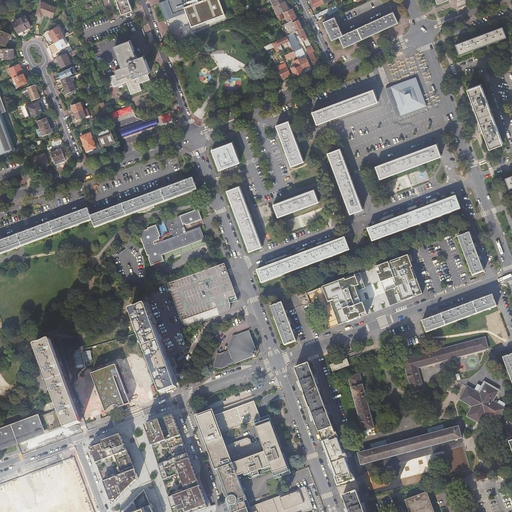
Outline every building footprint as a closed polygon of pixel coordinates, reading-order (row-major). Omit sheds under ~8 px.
[(117,0),(119,4),(120,9),(122,13),(122,14),(133,10),(129,1),(131,0),(130,0),(117,0)] [(167,0),(173,14),(186,10),(192,28),(226,16),(219,0),(167,0)] [(284,0),(271,6),(276,16),(284,13),(290,10),(285,0),(284,0)] [(309,0),(310,0),(314,8),(329,1),(328,0),(309,0)] [(41,2),(36,15),(41,17),(43,13),(47,15),(47,17),(50,18),(51,17),(52,17),(56,7),(41,2)] [(284,13),(288,22),(291,21),(297,18),(292,9),(290,10),(284,13)] [(394,12),(373,21),(343,35),(335,17),(324,22),(332,40),(340,37),(345,47),(378,32),(399,23),(394,12)] [(26,16),(13,22),(18,33),(31,27),(26,16)] [(288,22),(283,25),(288,35),(297,31),(303,28),(298,19),(292,22),(291,21),(288,22)] [(499,26),(456,43),(461,55),(504,38),(499,26)] [(63,38),(65,37),(58,27),(49,33),(55,43),(63,38)] [(303,28),(297,31),(313,64),(319,62),(317,57),(316,58),(311,49),(313,48),(308,38),(307,39),(303,28)] [(1,30),(0,31),(0,43),(6,46),(11,35),(1,30)] [(287,36),(275,41),(281,53),(283,52),(279,45),(289,41),(287,36)] [(63,38),(55,43),(59,50),(67,45),(63,38)] [(117,74),(110,76),(114,86),(126,82),(131,94),(141,90),(139,83),(150,79),(147,72),(151,71),(148,64),(145,55),(138,58),(131,40),(115,46),(122,67),(115,69),(117,74)] [(0,53),(2,55),(1,57),(4,59),(10,59),(10,58),(14,58),(14,48),(0,48),(0,53)] [(296,55),(294,52),(294,51),(285,55),(287,59),(296,55)] [(71,64),(66,53),(62,55),(57,57),(62,68),(71,64)] [(299,60),(305,72),(312,69),(306,56),(303,58),(299,60)] [(9,69),(13,78),(15,77),(24,73),(20,64),(9,69)] [(279,71),(283,79),(291,75),(286,64),(277,67),(279,71)] [(291,67),(295,76),(304,72),(302,68),(302,67),(301,65),(295,67),(295,66),(292,67),(291,67)] [(24,73),(15,77),(19,86),(27,82),(24,73)] [(61,79),(64,86),(73,83),(70,75),(61,79)] [(416,77),(408,80),(399,84),(391,87),(402,115),(410,112),(418,109),(427,106),(416,77)] [(73,83),(64,86),(67,94),(76,90),(73,83)] [(479,84),(467,89),(488,145),(489,147),(502,142),(479,84)] [(35,85),(27,88),(32,100),(40,97),(35,85)] [(377,99),(373,89),(313,111),(317,121),(318,124),(378,102),(377,99)] [(0,154),(14,149),(1,113),(6,111),(0,94),(0,154)] [(26,106),(30,117),(44,112),(42,108),(42,107),(41,107),(40,107),(39,105),(41,104),(39,101),(26,106)] [(74,113),(83,109),(80,102),(71,105),(74,113)] [(113,118),(133,111),(131,105),(111,112),(113,118)] [(86,117),(83,109),(74,113),(77,121),(86,117)] [(109,116),(107,112),(95,117),(96,121),(109,116)] [(37,121),(40,128),(49,125),(46,117),(37,121)] [(155,117),(149,119),(152,126),(157,124),(155,117)] [(148,127),(146,121),(120,130),(123,137),(148,127)] [(291,165),(292,165),(304,161),(289,121),(276,125),(291,165)] [(49,125),(40,128),(43,136),(52,132),(49,125)] [(110,128),(98,133),(103,147),(115,142),(114,139),(115,139),(114,138),(110,128)] [(91,133),(81,136),(87,152),(92,150),(91,149),(96,147),(92,136),(91,133)] [(437,144),(376,166),(380,179),(441,157),(437,144)] [(233,145),(213,154),(221,173),(241,164),(233,145)] [(51,152),(55,164),(66,160),(61,148),(61,149),(51,152)] [(340,148),(328,153),(350,214),(363,209),(360,201),(351,177),(343,156),(340,148)] [(45,153),(33,158),(37,168),(49,164),(45,153)] [(185,181),(189,192),(197,190),(192,178),(185,181)] [(0,254),(92,220),(95,227),(189,192),(185,181),(178,183),(169,187),(90,216),(88,208),(0,240),(0,254)] [(250,251),(251,251),(262,247),(241,190),(240,186),(239,187),(239,186),(227,191),(250,251)] [(314,189),(274,203),(278,216),(319,202),(314,189)] [(461,209),(456,197),(444,201),(427,207),(403,216),(378,225),(367,229),(372,242),(461,209)] [(134,235),(135,239),(134,239),(137,246),(138,246),(139,249),(142,250),(141,252),(143,258),(144,258),(145,261),(144,261),(147,268),(164,262),(161,255),(205,239),(200,227),(186,233),(184,233),(182,228),(184,227),(185,227),(184,224),(185,224),(187,226),(202,220),(199,209),(161,224),(164,233),(166,232),(169,239),(157,243),(152,230),(149,228),(143,231),(143,232),(138,233),(138,232),(135,233),(134,235)] [(472,241),(468,231),(457,235),(458,237),(457,237),(472,276),(473,275),(473,277),(484,273),(480,262),(472,241)] [(350,251),(345,238),(327,245),(306,252),(287,259),(270,266),(257,271),(262,284),(350,251)] [(271,264),(286,259),(285,255),(270,260),(271,264)] [(390,309),(423,297),(409,256),(375,268),(390,309)] [(224,261),(167,281),(185,325),(208,317),(228,309),(229,301),(237,298),(224,261)] [(336,331),(371,319),(356,275),(322,287),(336,331)] [(492,295),(422,321),(426,332),(497,306),(496,305),(498,305),(495,298),(494,299),(492,295)] [(297,341),(282,302),(271,307),(285,345),(297,341)] [(176,386),(172,376),(170,368),(167,361),(153,325),(146,304),(143,304),(138,307),(136,307),(131,309),(130,310),(161,392),(176,386)] [(249,329),(235,335),(235,336),(229,351),(220,354),(217,354),(216,355),(214,367),(221,369),(228,366),(227,365),(233,363),(234,364),(256,356),(255,354),(256,352),(258,351),(257,350),(249,329)] [(417,368),(488,349),(485,337),(403,359),(412,392),(423,390),(417,368)] [(57,405),(59,409),(64,425),(65,427),(81,421),(73,399),(51,339),(49,339),(44,342),(41,343),(36,344),(35,345),(57,405)] [(511,353),(503,357),(511,383),(511,353)] [(333,372),(349,365),(347,359),(330,365),(333,372)] [(337,487),(355,480),(311,363),(293,370),(337,487)] [(119,406),(120,407),(130,403),(116,365),(92,374),(106,412),(111,407),(113,405),(117,404),(119,406)] [(364,437),(369,436),(369,433),(374,431),(373,429),(374,428),(360,374),(348,377),(364,437)] [(502,407),(496,403),(493,402),(492,401),(498,389),(483,380),(479,386),(476,392),(472,390),(465,386),(458,400),(471,407),(465,416),(478,423),(483,414),(496,421),(503,408),(502,407)] [(276,479),(284,476),(291,473),(269,412),(260,415),(254,397),(253,395),(197,416),(198,417),(217,469),(232,464),(233,463),(240,481),(272,469),(276,479)] [(61,426),(64,425),(59,409),(55,411),(44,415),(47,422),(50,430),(61,426)] [(0,429),(0,446),(45,430),(39,415),(0,429)] [(173,415),(145,425),(173,511),(195,511),(208,508),(202,493),(192,465),(183,441),(182,439),(173,415)] [(360,465),(461,438),(458,427),(443,430),(442,426),(427,430),(428,435),(387,446),(385,441),(370,445),(371,450),(357,454),(360,465)] [(112,505),(139,477),(121,434),(90,446),(112,505)] [(50,503),(53,511),(74,511),(92,507),(76,458),(16,476),(23,497),(57,487),(61,499),(50,503)] [(240,482),(240,481),(233,463),(232,464),(217,469),(221,481),(223,486),(227,497),(231,509),(232,511),(235,511),(249,507),(248,502),(240,482)] [(249,507),(235,511),(304,511),(314,508),(307,489),(294,494),(293,491),(249,507)] [(153,511),(144,490),(122,511),(153,511)] [(366,511),(359,490),(341,497),(346,511),(366,511)] [(406,500),(410,511),(434,511),(427,492),(406,500)]
